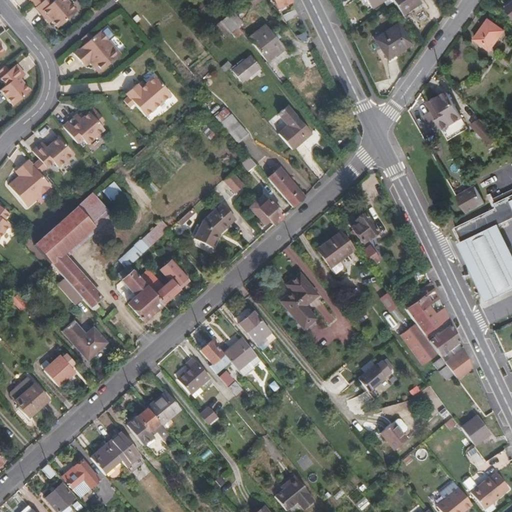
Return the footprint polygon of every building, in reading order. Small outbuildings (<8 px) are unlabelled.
[(48,23),(51,21),(56,27),(76,11),(66,0),(35,0),(32,3),(35,6),(35,7),(48,23)] [(292,3),(290,0),(272,0),(275,5),(278,10),(292,3)] [(384,0),(365,0),(372,9),(384,0)] [(421,3),(418,0),(391,0),(402,15),(421,3)] [(287,21),(298,15),(295,9),(283,15),(287,21)] [(244,23),(234,11),(229,15),(238,27),(244,23)] [(224,38),(238,27),(229,15),(214,26),(224,38)] [(490,51),(505,31),(489,19),(474,39),(490,51)] [(388,59),(412,45),(398,24),(383,33),(374,39),(388,59)] [(114,34),(106,25),(101,29),(92,37),(88,32),(81,38),(85,43),(73,54),(83,66),(88,62),(97,73),(120,54),(108,40),(114,34)] [(287,52),(284,48),(266,25),(249,39),(267,62),(272,57),(275,61),(287,52)] [(256,76),(262,71),(260,68),(250,56),(245,61),(243,59),(231,68),(242,81),(254,73),(256,76)] [(225,72),(232,66),(228,61),(221,67),(225,72)] [(29,93),(20,81),(25,77),(16,67),(9,73),(5,68),(0,72),(0,75),(2,79),(0,80),(6,87),(1,92),(13,107),(29,93)] [(171,95),(154,76),(140,89),(136,84),(125,94),(128,97),(123,101),(129,108),(133,103),(145,117),(171,95)] [(461,117),(447,92),(428,103),(438,118),(436,119),(439,125),(441,129),(461,117)] [(311,134),(307,129),(288,106),(279,114),(288,126),(278,134),(292,150),(311,134)] [(249,135),(226,108),(215,117),(238,143),(249,135)] [(439,125),(436,119),(431,111),(424,115),(432,129),(439,125)] [(83,117),(81,114),(78,116),(76,114),(61,127),(76,144),(82,140),(86,145),(103,130),(99,125),(103,120),(98,114),(93,118),(88,113),(83,117)] [(490,130),(485,125),(480,120),(472,125),(483,137),(490,130)] [(57,168),(72,155),(58,138),(46,148),(42,143),(31,151),(39,161),(35,163),(42,170),(52,162),(57,168)] [(257,166),(249,156),(242,163),(250,171),(257,166)] [(14,171),(18,176),(8,186),(26,207),(50,187),(38,173),(42,170),(35,163),(31,166),(27,160),(14,171)] [(303,197),(287,178),(278,169),(268,179),(293,207),(303,197)] [(234,172),(223,179),(232,194),(243,188),(234,172)] [(113,183),(105,190),(110,197),(119,190),(113,183)] [(485,204),(475,186),(456,195),(466,214),(485,204)] [(63,255),(98,225),(111,214),(92,192),(78,205),(33,244),(52,265),(63,255)] [(283,216),(269,200),(255,212),(262,220),(266,216),(273,225),(283,216)] [(237,221),(234,218),(222,206),(204,222),(197,243),(215,250),(220,236),(237,221)] [(0,236),(8,225),(2,221),(8,214),(0,207),(0,236)] [(182,227),(196,213),(192,208),(178,222),(182,227)] [(377,231),(364,214),(355,221),(357,223),(351,227),(363,242),(377,231)] [(463,244),(460,245),(463,252),(487,304),(511,292),(511,253),(500,227),(463,244)] [(354,249),(341,231),(324,244),(338,262),(354,249)] [(129,266),(148,249),(142,243),(123,259),(128,265),(129,265),(129,266)] [(315,250),(329,269),(334,275),(341,270),(341,267),(338,262),(324,244),(315,250)] [(378,260),(369,247),(362,252),(371,264),(378,260)] [(101,298),(63,255),(52,265),(81,297),(90,308),(101,298)] [(162,303),(188,279),(171,259),(159,270),(169,282),(154,294),(162,303)] [(154,294),(129,266),(129,265),(128,265),(117,275),(122,281),(135,297),(128,303),(143,320),(162,303),(154,294)] [(304,306),(317,296),(299,274),(287,285),(292,292),(281,301),(304,328),(315,319),(304,306)] [(448,319),(430,282),(401,303),(416,324),(425,336),(448,319)] [(388,293),(381,297),(387,311),(394,308),(388,293)] [(90,308),(81,297),(74,303),(92,324),(99,318),(90,308)] [(271,333),(253,312),(239,324),(257,345),(271,333)] [(88,360),(107,343),(93,328),(85,335),(74,321),(62,332),(88,360)] [(438,354),(429,342),(425,336),(416,324),(401,335),(423,365),(438,354)] [(459,342),(451,326),(439,334),(429,342),(438,354),(440,357),(450,349),(459,342)] [(252,368),(261,361),(242,338),(223,354),(230,363),(244,378),(253,370),(252,368)] [(222,369),(230,363),(223,354),(222,355),(210,341),(200,350),(212,364),(209,366),(216,375),(222,369)] [(455,356),(463,350),(459,342),(450,349),(455,356)] [(455,356),(449,361),(445,364),(446,364),(457,379),(471,368),(463,350),(455,356)] [(59,386),(74,373),(70,369),(73,366),(66,358),(63,360),(60,357),(44,370),(59,386)] [(442,366),(446,364),(445,364),(441,358),(433,364),(438,370),(442,366)] [(191,394),(208,379),(192,359),(186,364),(189,368),(178,379),(191,394)] [(384,377),(390,374),(391,372),(384,362),(377,368),(375,365),(357,379),(369,393),(385,379),(384,377)] [(233,382),(226,373),(219,378),(227,387),(233,382)] [(29,417),(48,400),(35,385),(34,384),(27,377),(10,391),(10,396),(29,417)] [(243,393),(233,382),(227,387),(236,398),(243,393)] [(168,420),(180,409),(166,392),(146,408),(147,409),(161,425),(168,420)] [(493,412),(489,403),(479,409),(486,417),(493,412)] [(207,425),(215,417),(216,417),(209,408),(200,416),(207,425)] [(170,437),(161,425),(147,409),(127,425),(156,459),(167,450),(162,443),(170,437)] [(490,435),(476,416),(461,428),(475,446),(490,435)] [(406,439),(394,424),(381,434),(394,449),(406,439)] [(144,462),(121,433),(106,444),(119,460),(130,474),(144,462)] [(119,460),(106,444),(90,458),(103,474),(119,460)] [(98,480),(82,461),(62,477),(71,488),(83,478),(90,486),(98,480)] [(55,474),(47,464),(41,469),(50,479),(55,474)] [(483,509),(508,490),(495,474),(490,479),(488,477),(470,492),(483,509)] [(279,489),(281,492),(274,497),(286,511),(296,503),(302,511),(314,502),(308,495),(309,494),(294,477),(279,489)] [(58,511),(74,499),(61,484),(45,498),(56,511),(58,511)] [(436,507),(439,511),(465,511),(472,506),(459,490),(436,507)] [(85,498),(80,491),(75,495),(80,502),(85,498)] [(82,508),(77,502),(73,505),(78,511),(82,508)]
